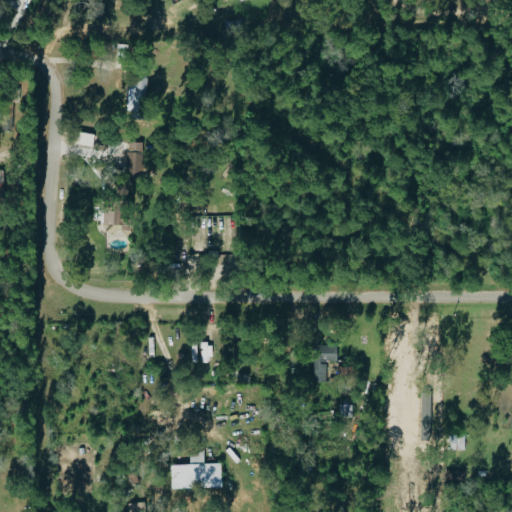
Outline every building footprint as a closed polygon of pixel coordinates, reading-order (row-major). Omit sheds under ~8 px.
[(126,84),(125,110),(141,111),(142,77),(133,77),(132,85),(126,84)] [(126,143),(127,172),(141,172),(140,143),(126,143)] [(103,235),(119,234),(119,229),(125,229),(124,215),(114,215),(114,207),(102,207),(103,235)] [(209,343),(198,343),(199,363),(210,362),(209,343)] [(311,382),(324,381),(323,361),(334,361),(334,345),(310,346),(311,382)] [(464,436),(449,435),(449,450),(464,450),(464,436)] [(218,463),(201,463),(201,448),(187,448),(187,464),(168,464),(168,488),(219,487),(218,463)]
